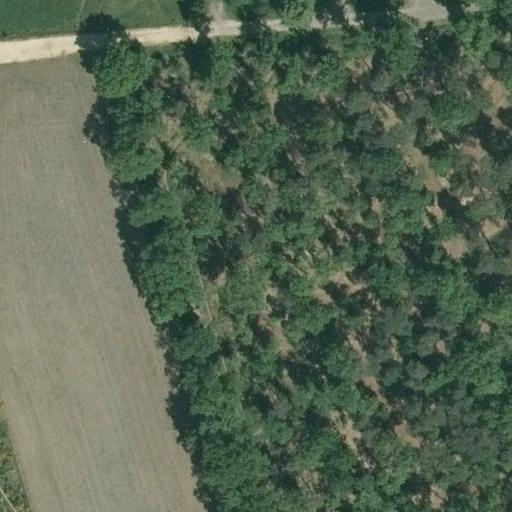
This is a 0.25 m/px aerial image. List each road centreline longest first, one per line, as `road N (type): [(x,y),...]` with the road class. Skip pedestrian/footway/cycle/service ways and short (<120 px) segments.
road 1 (unclassified): [(203,31),(511,6)]
road 2 (track): [(66,41),(203,31)]
